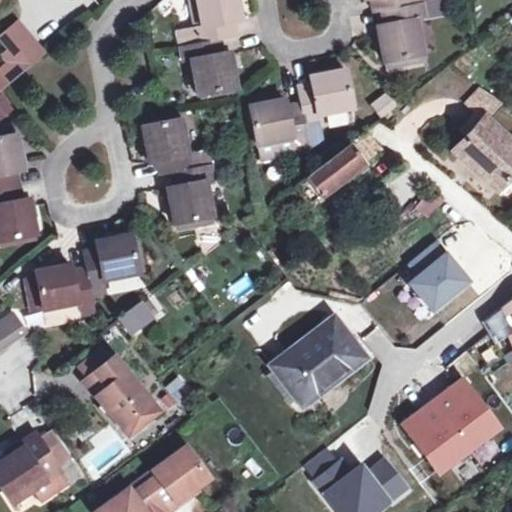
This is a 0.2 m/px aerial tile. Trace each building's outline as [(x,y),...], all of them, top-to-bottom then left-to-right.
[(196,63),(202,100),(239,92),(234,56),(226,57),(224,42),(241,39),(239,25),(246,24),(241,0),(201,0),(207,32),(200,33),(202,46),(187,49),(189,64),(196,63)] [(427,9),(446,5),(445,0),(369,0),(370,4),(378,3),(380,17),(389,16),(391,30),(384,31),(390,65),(427,58),(421,24),(429,22),(427,9)] [(364,1),(348,5),(354,27),(369,23),(364,1)] [(16,51),(32,37),(23,26),(6,40),(16,51)] [(185,37),(187,49),(202,46),(200,33),(185,37)] [(9,57),(13,61),(24,76),(48,56),(32,37),(16,51),(9,57)] [(0,71),(0,96),(24,76),(13,61),(0,71)] [(306,108),(291,112),(290,104),(255,111),(262,149),(297,143),(298,150),(313,148),(310,129),(324,126),(323,120),(359,112),(352,73),(316,81),(317,89),(303,91),(306,108)] [(385,89),(368,104),(380,117),(397,103),(385,89)] [(511,139),(482,116),(455,149),(471,162),(474,158),(503,182),(511,170),(511,139)] [(170,194),(176,229),(215,221),(209,185),(217,184),(215,170),(202,172),(200,158),(192,159),(186,123),(146,131),(153,166),(160,165),(163,179),(175,177),(177,192),(170,194)] [(354,149),(368,168),(387,154),(369,138),(354,149)] [(0,243),(1,248),(39,240),(31,204),(23,205),(18,178),(25,176),(17,141),(0,144),(0,243)] [(368,168),(354,149),(318,177),(302,189),(317,208),(368,168)] [(428,219),(444,199),(427,186),(411,205),(428,219)] [(191,236),(172,245),(177,258),(197,250),(191,236)] [(39,277),(41,283),(46,314),(47,316),(82,309),(83,316),(98,313),(94,296),(108,294),(107,285),(141,279),(134,240),(98,247),(100,256),(87,258),(90,275),(77,278),(75,270),(39,277)] [(432,242),(407,262),(416,273),(406,281),(429,309),(464,281),(432,242)] [(36,315),(46,314),(41,283),(31,285),(36,315)] [(155,303),(130,322),(140,336),(165,317),(155,303)] [(83,316),(82,309),(47,316),(51,332),(85,325),(83,316)] [(511,337),(511,310),(502,319),(511,337)] [(18,318),(0,330),(0,336),(16,326),(25,340),(30,336),(18,318)] [(337,324),(277,370),(304,406),(330,387),(332,391),(368,364),(337,324)] [(0,356),(25,340),(16,326),(0,336),(0,356)] [(105,351),(84,368),(94,379),(114,362),(105,351)] [(124,426),(154,402),(155,401),(119,358),(114,362),(94,379),(89,383),(109,408),(112,405),(117,411),(114,414),(124,426)] [(498,428),(460,380),(403,425),(441,473),(498,428)] [(154,402),(124,426),(131,434),(160,409),(154,402)] [(76,452),(92,476),(127,453),(111,429),(76,452)] [(40,435),(24,446),(27,450),(0,468),(0,479),(18,505),(38,491),(46,503),(73,485),(59,465),(45,444),(40,435)] [(58,435),(45,444),(59,465),(72,457),(58,435)] [(134,495),(130,489),(98,511),(169,511),(212,479),(188,447),(155,471),(160,477),(134,495)] [(336,465),(316,481),(341,511),(369,511),(400,488),(380,463),(365,475),(357,465),(344,476),(336,465)]
